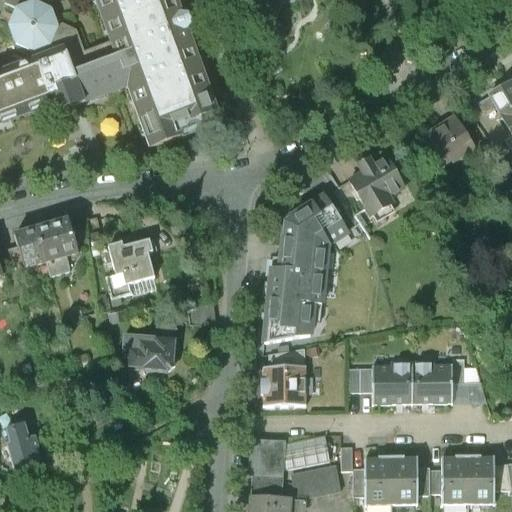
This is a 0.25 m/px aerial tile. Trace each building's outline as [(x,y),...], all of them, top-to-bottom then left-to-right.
[(172,0),(95,0),(111,44),(83,54),(76,34),(62,27),(56,29),(50,13),(33,5),(17,11),(9,28),(16,44),(32,52),(30,63),(0,74),(0,117),(50,99),(56,113),(84,103),(83,98),(127,84),(151,147),(180,136),(183,138),(192,135),(194,132),(190,122),(215,112),(184,32),(187,31),(191,26),(187,17),(180,14),(178,15),(172,0)] [(3,0),(6,5),(17,11),(33,5),(35,0),(3,0)] [(270,48),(285,42),(280,29),(278,30),(277,27),(276,25),(276,21),(277,18),(278,16),(279,13),(280,11),(282,9),(284,7),(286,6),(288,5),(290,4),(293,3),(291,0),(274,0),(271,3),(270,6),(268,8),(266,11),(265,15),(264,19),(264,23),(264,27),(265,31),(266,35),(265,35),(270,48)] [(511,87),(510,85),(488,98),(489,101),(496,112),(511,140),(504,144),(511,159),(511,87)] [(489,101),(478,108),(485,119),(496,112),(489,101)] [(433,139),(419,148),(432,169),(447,161),(450,166),(471,154),(453,122),(431,135),(433,139)] [(362,177),(349,184),(369,220),(391,208),(387,202),(403,193),(386,163),(372,171),(368,164),(358,169),(362,177)] [(266,323),(264,345),(309,339),(312,307),(321,307),(326,248),(347,235),(334,214),(324,198),(299,214),(283,223),(281,254),(280,260),(272,259),(271,275),(266,323)] [(96,220),(85,222),(91,246),(102,244),(96,220)] [(68,221),(36,230),(45,264),(49,280),(69,274),(65,259),(77,256),(68,221)] [(25,269),(45,264),(36,230),(14,236),(17,247),(24,270),(25,269)] [(121,247),(107,250),(109,256),(104,258),(106,264),(110,263),(114,278),(104,281),(110,302),(130,297),(128,287),(153,280),(147,257),(151,255),(149,244),(122,251),(121,247)] [(17,247),(4,250),(12,278),(26,274),(25,269),(24,270),(17,247)] [(211,305),(186,309),(189,328),(214,324),(211,305)] [(128,355),(126,372),(165,375),(172,369),(175,328),(155,326),(153,342),(123,339),(122,354),(128,355)] [(450,364),(450,369),(450,388),(463,388),(463,364),(450,364)] [(372,408),(411,407),(411,369),(372,369),(372,374),(372,396),(372,408)] [(450,369),(411,369),(411,407),(450,407),(450,388),(450,369)] [(305,370),(262,370),(262,409),(305,409),(305,370)] [(372,374),(348,374),(348,396),(372,396),(372,374)] [(33,441),(26,444),(21,429),(3,435),(8,450),(4,451),(16,482),(37,475),(34,467),(41,465),(33,441)] [(323,439),(282,446),(281,473),(327,465),(323,439)] [(253,440),(250,476),(280,479),(281,473),(282,446),(283,442),(253,440)] [(339,452),(339,474),(351,474),(351,452),(339,452)] [(365,508),(390,508),(391,462),(365,462),(365,474),(365,501),(365,508)] [(416,462),(391,462),(390,508),(416,509),(416,500),(416,473),(416,462)] [(442,509),(468,509),(468,462),(442,462),(442,475),(442,499),(442,509)] [(493,462),(468,462),(468,509),(494,508),(494,495),(493,469),(493,462)] [(506,468),(493,469),(494,495),(511,495),(510,492),(506,468)] [(338,494),(334,470),(289,477),(293,500),(301,500),(316,498),(338,494)] [(416,500),(428,500),(428,499),(428,475),(428,473),(416,473),(416,500)] [(352,474),(352,501),(365,501),(365,474),(352,474)] [(428,475),(428,499),(442,499),(442,475),(428,475)] [(280,479),(250,476),(249,499),(279,501),(280,479)] [(249,499),(247,511),(285,511),(286,502),(279,501),(249,499)]
